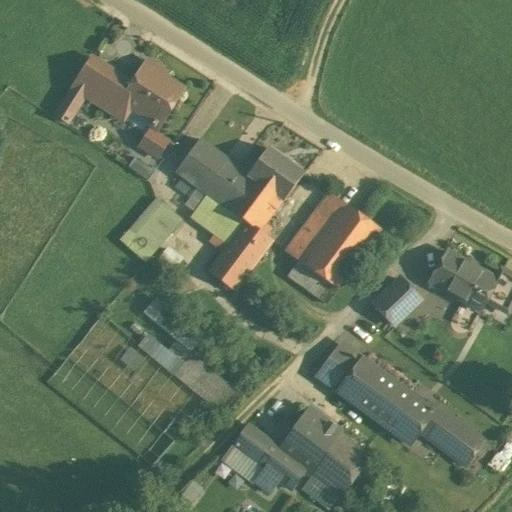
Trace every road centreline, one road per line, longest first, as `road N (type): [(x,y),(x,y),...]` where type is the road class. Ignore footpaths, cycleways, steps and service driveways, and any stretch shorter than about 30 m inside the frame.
road 1 (unclassified): [(106,0),(511,244)]
road 2 (track): [(342,0),(297,113)]
